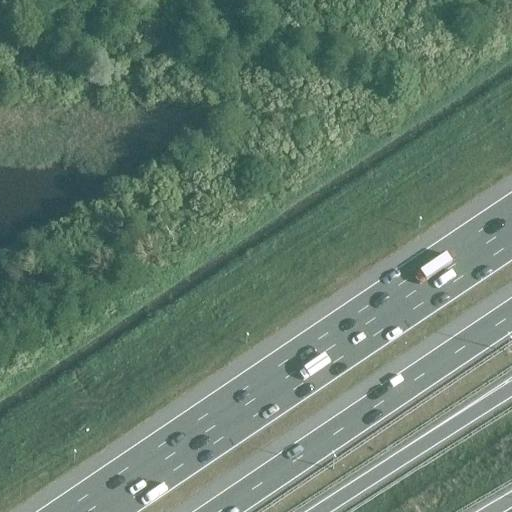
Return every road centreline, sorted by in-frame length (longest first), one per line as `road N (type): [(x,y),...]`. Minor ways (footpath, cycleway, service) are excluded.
road 1 (motorway): [(511,223),(80,511)]
road 2 (motorway): [(511,314),(221,511)]
road 3 (motorway): [(319,511),(511,386)]
